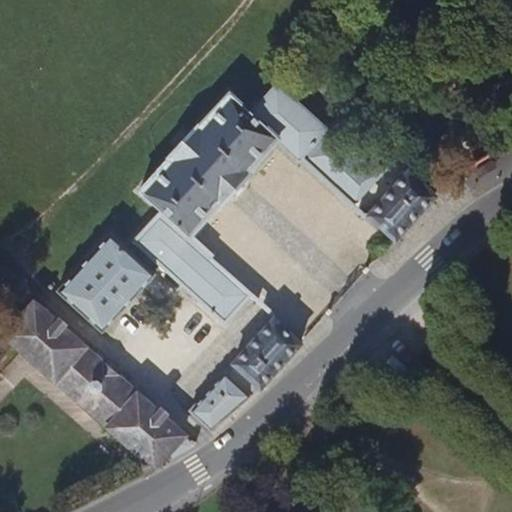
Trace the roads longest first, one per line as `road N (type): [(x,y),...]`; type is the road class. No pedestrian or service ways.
road 1 (residential): [(511,197),(429,259),(230,449),(120,511)]
road 2 (unknown): [(370,314),(511,441)]
